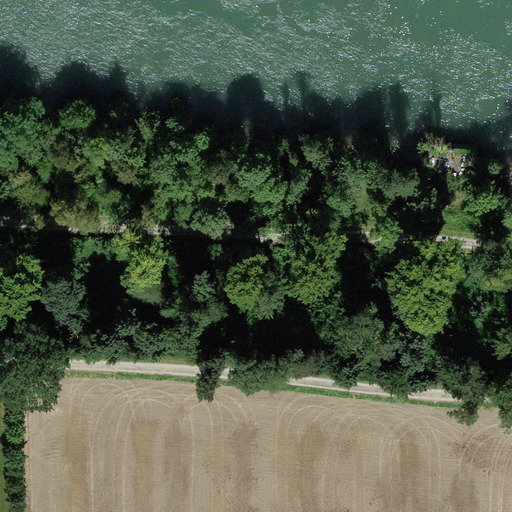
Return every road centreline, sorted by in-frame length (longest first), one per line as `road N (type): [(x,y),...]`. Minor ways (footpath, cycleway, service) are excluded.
road 1 (track): [(511,400),(225,372),(0,363)]
road 2 (track): [(0,220),(433,240),(511,251)]
